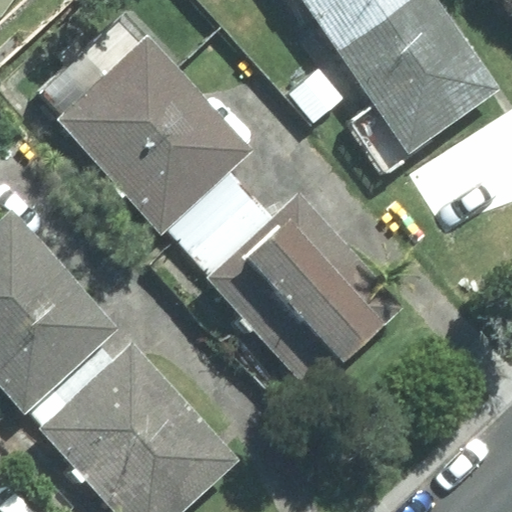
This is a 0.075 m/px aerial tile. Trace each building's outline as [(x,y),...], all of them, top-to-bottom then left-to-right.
[(0,0),(0,16),(12,4),(6,0),(0,0)] [(430,0),(284,0),(392,160),(493,92),(430,0)] [(43,126),(155,240),(190,276),(249,218),(214,182),(243,154),(131,40),(43,126)] [(338,106),(302,72),(276,99),(312,133),(338,106)] [(467,145),(407,174),(437,237),(497,208),(467,145)] [(0,417),(4,422),(19,408),(32,423),(17,436),(86,511),(185,511),(228,473),(115,349),(97,365),(83,350),(101,333),(0,222),(0,417)] [(261,238),(221,277),(319,375),(359,336),(261,238)]
